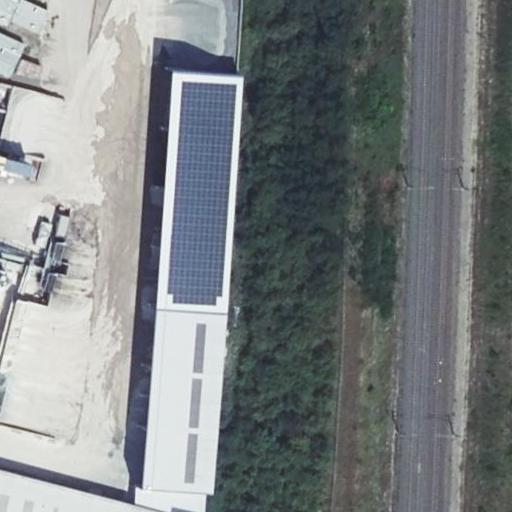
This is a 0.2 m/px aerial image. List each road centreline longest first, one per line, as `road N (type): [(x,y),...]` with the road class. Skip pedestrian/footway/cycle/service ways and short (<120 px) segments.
road 1 (unknown): [(124,190),(100,431),(70,453),(42,454),(0,440)]
road 2 (unknown): [(138,0),(124,190)]
road 3 (unknown): [(124,190),(0,203)]
